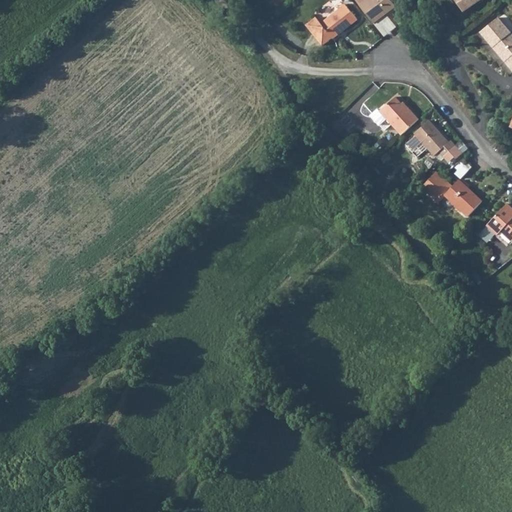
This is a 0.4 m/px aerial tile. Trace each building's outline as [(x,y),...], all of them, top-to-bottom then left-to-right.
[(391,0),(360,0),(356,4),(371,21),(392,4),(390,2),(391,0)] [(477,0),(456,0),(463,10),(477,0)] [(305,27),(322,47),(331,39),(332,40),(355,20),(342,5),(319,24),(315,18),(305,27)] [(493,46),(494,45),(500,53),(511,41),(511,33),(497,17),(480,32),(493,46)] [(511,41),(500,53),(505,58),(504,59),(511,68),(511,41)] [(401,136),(418,120),(406,107),(404,109),(394,98),(378,112),(390,125),(401,136)] [(390,125),(378,112),(377,110),(371,116),(385,130),(390,125)] [(406,146),(417,158),(428,149),(435,156),(440,151),(450,161),(456,155),(458,157),(463,152),(450,139),(447,141),(429,121),(415,134),(417,136),(406,146)] [(452,172),(458,178),(460,177),(465,172),(458,165),(452,172)] [(483,200),(468,185),(466,187),(458,180),(453,185),(448,180),(444,179),(443,176),(437,171),(433,175),(434,179),(429,179),(423,184),(428,189),(433,189),(435,195),(444,195),(445,194),(447,192),(456,202),(455,203),(461,210),(463,208),(469,214),(483,200)] [(511,214),(510,212),(511,210),(511,206),(507,202),(486,224),(497,234),(500,230),(511,240),(511,239),(511,214)]
